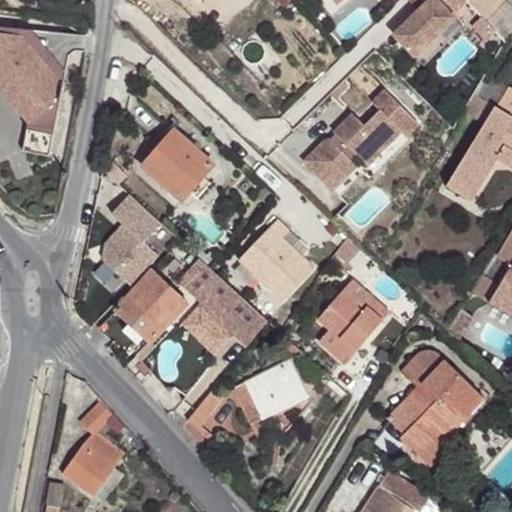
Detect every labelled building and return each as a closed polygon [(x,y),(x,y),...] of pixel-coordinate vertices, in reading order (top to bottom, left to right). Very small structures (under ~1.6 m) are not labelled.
[(409,0),(419,9),(393,35),(415,56),(454,16),(436,0),(409,0)] [(484,1),(475,10),(484,19),(493,11),(484,1)] [(511,9),(503,2),(493,11),(484,19),(506,43),(511,36),(511,9)] [(0,86),(33,127),(27,155),(52,160),(74,54),(60,35),(0,29),(0,86)] [(89,56),(92,39),(60,35),(74,54),(89,56)] [(511,117),(503,112),(511,96),(511,88),(490,75),(479,93),(477,96),(485,101),(474,119),(485,125),(447,187),(464,197),(477,176),(483,180),(497,159),(504,146),(511,150),(511,117)] [(477,91),(464,112),(474,119),(485,101),(477,96),(479,93),(477,91)] [(375,148),(381,154),(401,133),(406,138),(419,125),(385,92),(372,105),(379,112),(365,127),(353,116),(334,134),(338,138),(333,143),(332,142),(331,142),(331,141),(330,141),(329,141),(328,141),(327,141),(326,142),(325,142),(304,163),(332,191),(356,167),(351,162),(356,157),(359,160),(367,153),(375,148)] [(143,167),(182,201),(190,192),(202,177),(213,165),(175,131),(143,167)] [(511,150),(504,146),(497,159),(511,167),(511,150)] [(367,153),(359,160),(367,168),(381,154),(375,148),(367,153)] [(483,180),(477,176),(464,197),(471,201),(483,180)] [(210,184),(202,177),(190,192),(197,198),(210,184)] [(163,224),(132,196),(115,215),(125,225),(108,244),(104,261),(132,286),(159,256),(146,243),(163,224)] [(239,260),(283,301),(314,269),(302,257),(300,259),(280,240),(289,231),(277,220),(239,260)] [(299,241),(289,231),(280,240),(300,259),(302,257),(292,248),(299,241)] [(511,234),(498,257),(511,265),(500,286),(489,304),(511,316),(511,234)] [(346,239),(334,256),(347,266),(358,250),(346,239)] [(200,258),(178,282),(246,346),(268,320),(200,258)] [(145,336),(155,345),(173,326),(177,330),(198,307),(191,301),(188,304),(152,272),(117,310),(130,323),(145,336)] [(483,276),(473,294),(489,304),(500,286),(483,276)] [(318,320),(330,330),(319,342),(345,365),(383,321),(373,312),(379,305),(352,280),(318,320)] [(379,305),(373,312),(383,321),(390,313),(379,305)] [(138,344),(145,336),(130,323),(124,330),(138,344)] [(264,340),(255,353),(262,368),(276,361),(264,340)] [(388,419),(405,435),(401,439),(422,459),(481,395),(437,354),(435,352),(432,351),(430,350),(427,350),(423,351),(421,352),(417,353),(402,372),(418,387),(388,419)] [(232,388),(251,426),(309,397),(291,359),(232,388)] [(187,421),(199,430),(201,426),(221,398),(212,390),(187,421)] [(481,395),(422,459),(429,465),(487,401),(481,395)] [(126,426),(102,400),(82,422),(92,433),(107,421),(118,433),(126,426)] [(201,426),(199,430),(214,440),(216,437),(201,426)] [(95,432),(63,472),(91,495),(123,456),(95,432)] [(369,464),(356,484),(368,493),(382,473),(369,464)] [(52,480),(45,511),(58,511),(59,511),(61,511),(67,484),(52,480)] [(417,511),(379,486),(361,511),(417,511)]
